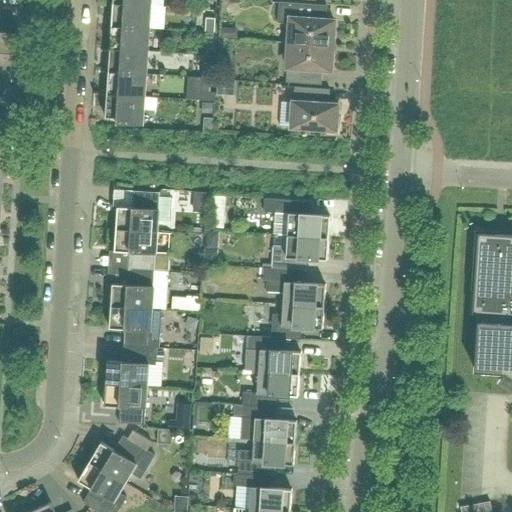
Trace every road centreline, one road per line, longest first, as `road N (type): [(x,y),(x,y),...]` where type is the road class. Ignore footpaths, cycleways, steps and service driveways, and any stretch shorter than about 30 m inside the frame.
road 1 (residential): [(0,462),(36,451),(51,428),(84,0)]
road 2 (tertiary): [(356,511),(362,437),(387,355),(400,169)]
road 3 (tertiary): [(400,169),(406,0)]
